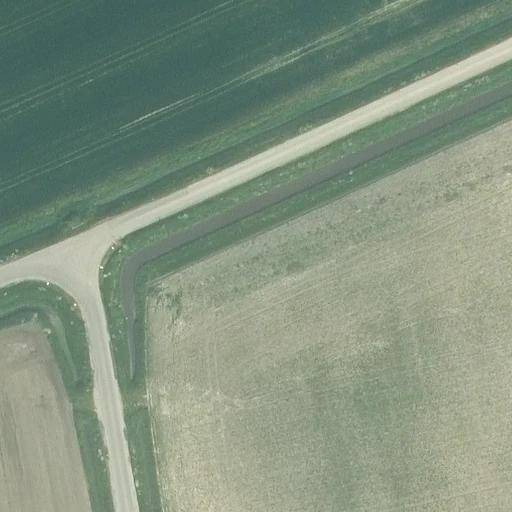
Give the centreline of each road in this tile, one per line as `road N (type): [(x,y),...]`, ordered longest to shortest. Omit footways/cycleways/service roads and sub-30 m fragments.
road 1 (unclassified): [(79,248),(511,51)]
road 2 (unclassified): [(125,511),(79,248)]
